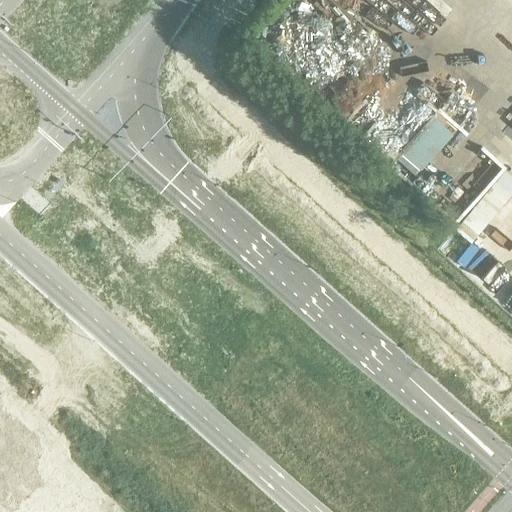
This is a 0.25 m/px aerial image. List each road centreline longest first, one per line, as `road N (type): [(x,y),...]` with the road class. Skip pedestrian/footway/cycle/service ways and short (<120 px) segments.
road 1 (unclassified): [(492,455),(153,151)]
road 2 (unclassified): [(0,237),(310,511)]
